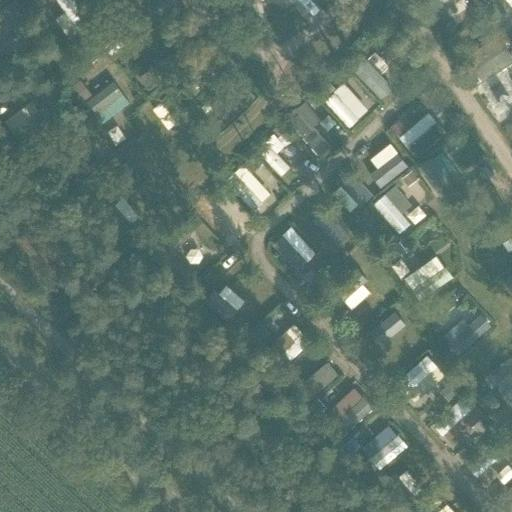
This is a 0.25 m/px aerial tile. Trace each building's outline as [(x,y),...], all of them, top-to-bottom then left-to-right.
[(56,0),(65,12),(56,18),(70,37),(91,21),(75,0),(56,0)] [(154,0),(113,0),(109,3),(124,28),(159,6),(154,0)] [(450,22),(440,29),(446,37),(456,30),(450,22)] [(377,34),(369,42),(376,50),(385,42),(377,34)] [(467,57),(483,82),(511,62),(511,60),(497,37),(467,57)] [(48,53),(39,61),(47,70),(56,62),(48,53)] [(12,55),(1,59),(6,70),(17,66),(12,55)] [(368,59),(355,72),(381,99),(395,87),(368,59)] [(165,60),(139,74),(147,89),(173,74),(165,60)] [(181,76),(174,82),(181,91),(189,85),(181,76)] [(78,83),(71,89),(82,102),(89,97),(78,83)] [(324,83),(315,91),(322,99),(331,91),(324,83)] [(350,128),(369,110),(344,83),(325,101),(350,128)] [(312,94),(306,99),(314,109),(320,103),(312,94)] [(31,100),(8,122),(17,131),(40,110),(31,100)] [(154,101),(141,111),(166,143),(178,133),(154,101)] [(297,110),(285,119),(319,159),(331,149),(311,127),(319,120),(304,103),(297,110)] [(415,157),(447,133),(431,112),(399,135),(415,157)] [(398,121),(389,129),(395,136),(404,128),(398,121)] [(280,125),(273,131),(278,137),(285,130),(280,125)] [(456,133),(447,141),(453,149),(462,141),(456,133)] [(277,177),(290,170),(278,148),(292,141),(289,134),(262,148),(277,177)] [(371,149),(389,178),(410,165),(392,136),(371,149)] [(442,150),(419,168),(440,196),(463,178),(442,150)] [(249,185),(238,194),(251,210),(271,195),(248,166),(239,173),(249,185)] [(346,171),(335,183),(359,205),(370,194),(346,171)] [(412,172),(402,179),(407,186),(417,178),(412,172)] [(373,202),(398,233),(410,224),(386,192),(373,202)] [(209,200),(197,212),(224,241),(237,230),(209,200)] [(418,205),(406,214),(413,223),(425,214),(418,205)] [(329,207),(317,218),(343,249),(356,238),(329,207)] [(190,215),(181,224),(190,232),(198,224),(190,215)] [(195,277),(170,254),(187,236),(176,226),(159,243),(158,242),(147,253),(184,288),(195,277)] [(298,270),(317,251),(290,227),(272,246),(298,270)] [(399,242),(387,250),(393,259),(405,250),(399,242)] [(511,245),(482,259),(490,275),(511,264),(511,245)] [(439,256),(402,275),(411,293),(449,273),(439,256)] [(244,305),(260,288),(249,278),(233,295),(244,305)] [(358,305),(372,299),(365,285),(352,292),(358,305)] [(245,330),(275,301),(264,290),(235,319),(245,330)] [(458,355),(492,325),(482,313),(470,324),(465,318),(442,338),(458,355)] [(373,362),(415,341),(402,314),(360,335),(373,362)] [(431,316),(431,328),(439,329),(440,316),(431,316)] [(260,326),(252,333),(259,342),(267,334),(260,326)] [(284,334),(264,354),(280,370),(310,341),(302,332),(292,342),(284,334)] [(304,379),(324,404),(358,375),(337,351),(304,379)] [(430,355),(401,373),(415,395),(444,377),(430,355)] [(511,377),(509,374),(496,384),(511,404),(511,377)] [(451,382),(441,390),(449,400),(459,392),(451,382)] [(358,393),(334,413),(348,429),(371,409),(358,393)] [(460,442),(487,418),(467,395),(433,425),(443,436),(450,430),(460,442)] [(511,417),(505,408),(495,416),(503,426),(511,418),(511,417)] [(490,423),(484,429),(492,438),(498,432),(490,423)] [(380,467),(406,447),(390,426),(364,446),(380,467)] [(511,471),(496,447),(469,465),(481,484),(495,475),(500,482),(511,474),(511,471)]
